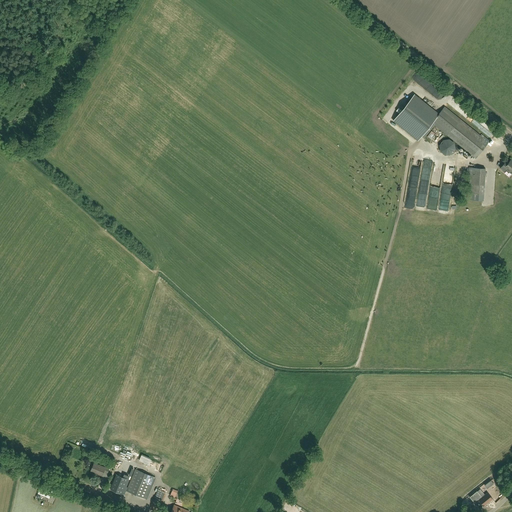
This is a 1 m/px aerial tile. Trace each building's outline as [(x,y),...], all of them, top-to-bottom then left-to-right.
[(428,88),(426,86),(429,83),(422,77),(417,83),(422,87),(423,85),(427,89),(428,88)] [(434,125),(447,135),(476,158),(489,141),(482,135),(481,136),(460,120),(444,107),(438,114),(414,95),(393,120),(418,140),(421,136),(424,138),(434,125)] [(510,172),(511,168),(511,161),(510,160),(508,163),(506,161),(500,168),(504,171),(506,169),(510,172)] [(469,200),(485,200),(486,167),(470,167),(469,200)] [(153,459),(142,454),(139,460),(150,465),(153,459)] [(105,468),(94,463),(91,471),(97,473),(96,473),(102,475),(103,471),(107,473),(109,468),(106,466),(105,468)] [(116,474),(115,476),(110,489),(124,495),(126,491),(145,499),(154,477),(136,469),(133,476),(128,488),(126,487),(129,480),(116,474)] [(37,494),(49,499),(52,493),(40,488),(37,494)] [(158,511),(163,501),(163,500),(166,493),(157,490),(154,497),(155,497),(150,509),(157,511),(158,511)] [(478,499),(479,500),(484,506),(492,499),(487,493),(481,498),(480,497),(481,497),(477,491),(469,497),(474,503),(478,499)]
